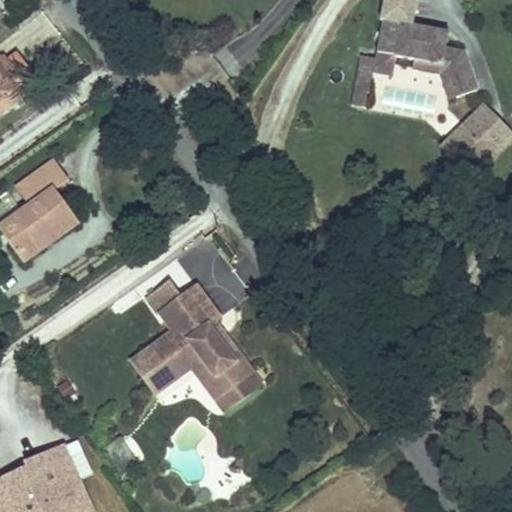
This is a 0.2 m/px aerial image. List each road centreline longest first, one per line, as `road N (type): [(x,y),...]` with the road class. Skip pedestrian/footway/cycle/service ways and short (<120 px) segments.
road 1 (unclassified): [(476,511),(79,0)]
road 2 (track): [(386,393),(511,215)]
